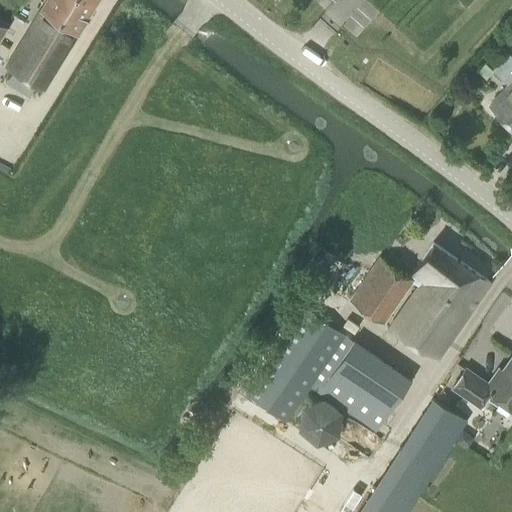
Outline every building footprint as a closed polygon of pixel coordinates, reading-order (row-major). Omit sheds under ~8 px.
[(44,87),(96,0),(46,0),(7,65),(44,87)] [(511,55),(509,53),(494,70),(509,84),(490,104),(511,124),(511,55)] [(434,243),(411,275),(421,282),(390,327),(437,360),(490,283),(434,243)] [(351,299),(383,322),(414,278),(381,255),(351,299)] [(410,379),(354,340),(307,308),(248,395),(285,420),(309,384),(374,430),(410,379)] [(511,407),(511,355),(491,387),(465,369),(452,387),(479,406),(485,397),(496,405),(500,399),(511,407)] [(410,511),(467,414),(429,393),(359,511),(410,511)]
